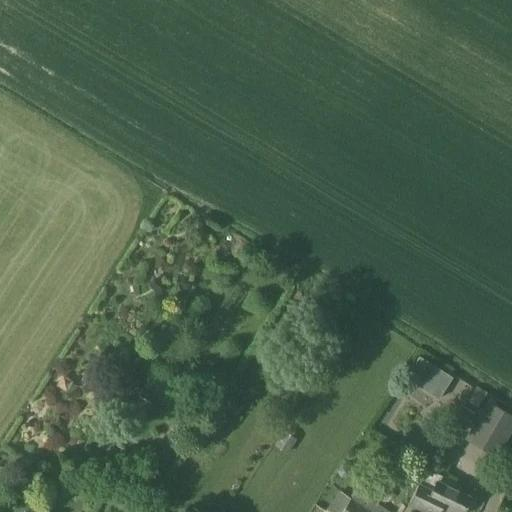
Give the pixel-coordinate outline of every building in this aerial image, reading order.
[(190,230),(194,226),(193,221),(187,219),(183,223),(184,228),(190,230)] [(438,400),(452,378),(419,357),(405,379),(438,400)] [(478,408),(487,393),(476,387),(467,401),(478,408)] [(136,429),(151,403),(139,396),(124,421),(136,429)] [(234,416),(242,405),(232,398),(224,409),(234,416)] [(496,456),(511,427),(511,418),(487,404),(467,440),(496,456)] [(462,437),(475,414),(461,406),(449,428),(462,437)] [(288,454),(296,440),(283,432),(274,446),(288,454)] [(352,472),(349,466),(342,466),(338,472),(342,478),(349,478),(352,472)] [(419,486),(409,505),(424,511),(439,511),(442,507),(455,511),(462,511),(469,498),(439,483),(442,477),(425,469),(417,485),(419,486)] [(367,511),(351,501),(343,511),(367,511)]
